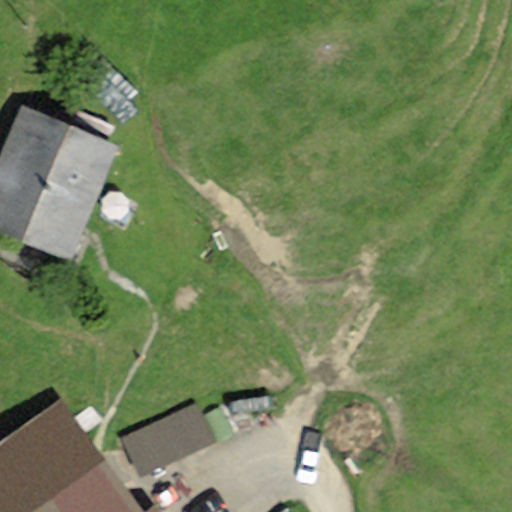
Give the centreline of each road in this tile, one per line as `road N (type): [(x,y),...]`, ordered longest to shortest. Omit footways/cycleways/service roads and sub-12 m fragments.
road 1 (track): [(287,0),(190,170),(251,261),(315,402),(280,475)]
road 2 (track): [(334,511),(318,484),(300,476),(250,480),(208,497)]
